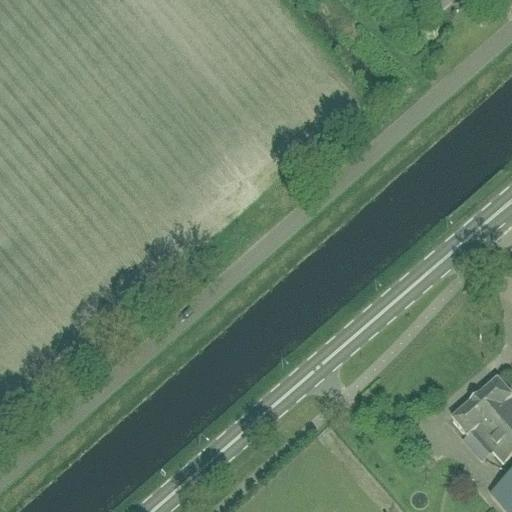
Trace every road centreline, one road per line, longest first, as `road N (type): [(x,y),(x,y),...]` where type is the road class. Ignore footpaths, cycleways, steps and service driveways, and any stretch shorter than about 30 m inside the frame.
road 1 (unclassified): [(0,481),(511,35)]
road 2 (primary): [(154,511),(511,203)]
